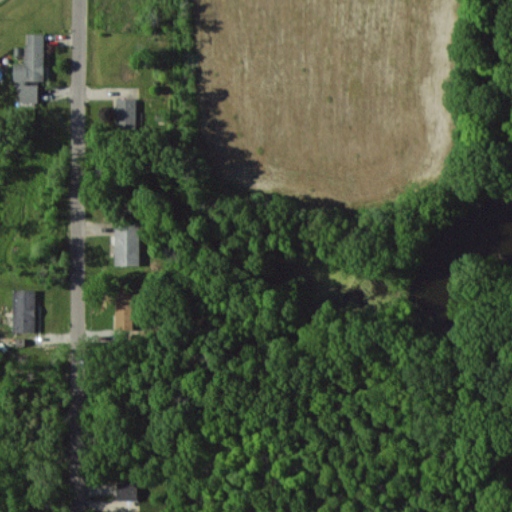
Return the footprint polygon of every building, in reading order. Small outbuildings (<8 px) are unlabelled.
[(45,34),(26,33),(26,63),(15,63),(14,80),(21,80),(21,102),(39,102),(39,80),(45,80),(45,34)] [(137,98),(117,97),(117,127),(136,127),(137,98)] [(141,265),(141,223),(116,223),(116,265),(141,265)] [(13,332),(36,332),(36,289),(14,289),(13,332)] [(135,330),(136,291),(117,290),(116,330),(135,330)] [(118,500),(138,500),(138,482),(117,482),(118,500)]
